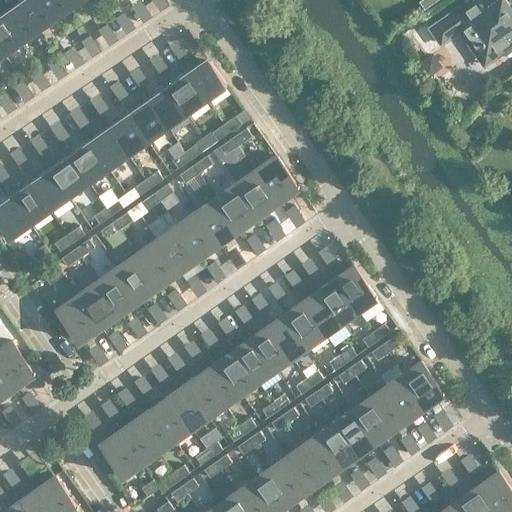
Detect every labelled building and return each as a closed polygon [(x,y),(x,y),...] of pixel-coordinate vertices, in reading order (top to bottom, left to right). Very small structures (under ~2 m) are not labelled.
[(55,19),(42,0),(21,0),(19,2),(39,30),(55,19)] [(72,7),(67,0),(42,0),(55,19),(72,7)] [(511,7),(506,0),(475,0),(473,1),(472,0),(470,0),(431,28),(441,42),(442,44),(461,30),(475,51),(481,47),(491,61),(511,45),(511,7)] [(39,30),(19,2),(2,14),(22,42),(39,30)] [(22,42),(2,14),(0,15),(0,46),(5,54),(22,42)] [(430,50),(441,42),(431,28),(427,23),(417,31),(430,50)] [(197,64),(187,71),(207,99),(228,85),(211,61),(200,69),(197,64)] [(207,99),(187,71),(168,85),(188,113),(207,99)] [(188,113),(168,85),(148,98),(168,127),(188,113)] [(168,127),(148,98),(129,112),(148,140),(168,127)] [(148,140),(129,112),(109,126),(129,154),(148,140)] [(237,115),(224,123),(230,132),(242,123),(237,115)] [(230,132),(224,123),(212,132),(218,140),(230,132)] [(249,126),(249,125),(233,137),(239,145),(253,135),(247,127),(249,126)] [(129,154),(109,126),(89,140),(109,168),(129,154)] [(239,145),(233,137),(217,148),(218,148),(220,147),(225,154),(239,145)] [(109,168),(89,140),(70,154),(90,182),(109,168)] [(197,142),(185,151),(191,159),(203,151),(197,142)] [(191,159),(185,151),(173,160),(179,168),(191,159)] [(210,153),(194,164),(200,172),(213,163),(208,155),(210,153)] [(90,182),(70,154),(50,167),(70,196),(90,182)] [(276,154),(256,169),(278,201),(299,186),(276,154)] [(200,172),(194,164),(178,176),(181,174),(186,182),(200,172)] [(70,196),(50,167),(30,181),(50,210),(70,196)] [(278,201),(256,169),(236,183),(259,214),(278,201)] [(158,170),(146,179),(152,187),(164,178),(158,170)] [(152,187),(146,179),(134,187),(139,195),(152,187)] [(50,210),(30,181),(11,195),(31,223),(50,210)] [(171,181),(155,192),(160,200),(174,190),(168,183),(171,181)] [(259,214),(236,183),(217,196),(239,228),(259,214)] [(160,200),(155,192),(139,203),(139,204),(141,202),(147,210),(160,200)] [(31,223),(11,195),(0,202),(0,222),(10,238),(31,223)] [(239,228),(217,196),(197,210),(219,242),(239,228)] [(119,198),(107,206),(112,214),(125,206),(119,198)] [(112,214),(107,206),(95,215),(100,223),(112,214)] [(131,209),(115,220),(121,228),(134,218),(129,211),(131,209)] [(219,242),(197,210),(177,224),(200,256),(219,242)] [(121,228),(115,220),(99,231),(102,230),(107,238),(121,228)] [(200,256),(177,224),(157,238),(180,270),(200,256)] [(80,225),(68,234),(73,242),(85,233),(80,225)] [(128,239),(121,228),(108,237),(116,248),(128,239)] [(73,242),(68,234),(55,243),(61,251),(73,242)] [(92,237),(92,236),(76,248),(82,256),(95,246),(90,238),(92,237)] [(180,270),(157,238),(138,252),(160,284),(180,270)] [(32,252),(38,260),(50,252),(44,244),(32,252)] [(82,256),(76,248),(60,259),(62,257),(68,265),(82,256)] [(160,284),(138,252),(118,266),(141,298),(160,284)] [(59,265),(59,266),(43,277),(45,276),(51,283),(65,273),(59,265)] [(354,265),(337,277),(359,309),(377,296),(354,265)] [(141,298),(118,266),(98,280),(121,311),(141,298)] [(359,309),(337,277),(320,289),(342,321),(359,309)] [(121,311),(98,280),(79,293),(101,325),(121,311)] [(342,321),(320,289),(303,300),(326,332),(342,321)] [(101,325),(79,293),(58,308),(81,340),(101,325)] [(326,332),(303,300),(287,312),(309,344),(326,332)] [(309,344),(287,312),(270,324),(292,356),(309,344)] [(385,323),(374,330),(380,338),(393,329),(391,330),(385,323)] [(292,356),(270,324),(253,336),(276,368),(292,356)] [(380,338),(374,330),(363,338),(369,346),(366,347),(367,348),(380,338)] [(397,334),(383,343),(389,351),(400,344),(394,336),(397,334)] [(276,368),(253,336),(236,348),(259,379),(276,368)] [(13,340),(0,348),(0,365),(15,386),(35,372),(13,340)] [(389,351),(383,343),(370,353),(373,351),(378,359),(389,351)] [(352,346),(341,354),(347,362),(360,353),(360,352),(357,354),(352,346)] [(259,379),(236,348),(219,360),(242,391),(259,379)] [(347,362),(341,354),(330,362),(335,369),(333,371),(347,362)] [(363,358),(363,357),(350,367),(356,375),(367,367),(361,359),(363,358)] [(242,391),(219,360),(203,371),(225,403),(242,391)] [(422,360),(404,373),(426,405),(444,392),(422,360)] [(0,396),(15,386),(0,365),(0,396)] [(356,375),(350,367),(337,376),(339,375),(345,383),(356,375)] [(318,370),(307,377),(313,385),(326,376),(324,377),(318,370)] [(225,403),(203,371),(186,383),(208,415),(225,403)] [(426,405),(404,373),(387,384),(410,416),(426,405)] [(313,385),(307,377),(297,385),(302,393),(300,394),(300,395),(313,385)] [(330,381),(317,390),(322,398),(333,391),(328,383),(330,381)] [(208,415),(186,383),(169,395),(192,427),(208,415)] [(410,416),(387,384),(371,396),(393,428),(410,416)] [(322,398),(317,390),(303,400),(304,400),(306,398),(311,406),(322,398)] [(285,393),(274,401),(280,409),(293,400),(293,399),(290,401),(285,393)] [(192,427),(169,395),(153,407),(175,438),(192,427)] [(393,428),(371,396),(354,408),(376,440),(393,428)] [(280,409),(274,401),(263,409),(268,416),(266,418),(280,409)] [(296,405),(283,414),(289,422),(300,414),(294,407),(296,405)] [(175,438),(153,407),(136,418),(158,450),(175,438)] [(376,440),(354,408),(337,420),(360,451),(376,440)] [(289,422),(283,414),(270,423),(270,424),(272,422),(278,430),(289,422)] [(251,417),(240,425),(246,433),(259,423),(257,425),(251,417)] [(158,450),(136,418),(119,430),(142,462),(158,450)] [(360,451),(337,420),(321,431),(343,463),(360,451)] [(246,433),(240,425),(229,432),(235,440),(232,442),(233,442),(246,433)] [(263,429),(263,428),(249,438),(255,446),(266,438),(261,430),(263,429)] [(142,462),(119,430),(102,442),(124,474),(142,462)] [(343,463),(321,431),(304,443),(326,475),(343,463)] [(255,446),(249,438),(236,447),(239,446),(244,453),(255,446)] [(218,441),(207,448),(213,456),(226,447),(223,448),(218,441)] [(326,475),(304,443),(287,455),(309,487),(326,475)] [(213,456),(207,448),(196,456),(201,464),(199,465),(199,466),(213,456)] [(229,452),(216,461),(222,469),(233,461),(227,454),(229,452)] [(309,487),(287,455),(270,467),(293,499),(309,487)] [(222,469),(216,461),(203,470),(203,471),(205,469),(211,477),(222,469)] [(185,464),(174,472),(179,480),(192,470),(190,472),(185,464)] [(293,499),(270,467),(253,479),(276,511),(293,499)] [(511,488),(499,471),(479,485),(497,511),(507,511),(511,509),(511,488)] [(179,480),(174,472),(163,479),(168,487),(166,489),(179,480)] [(56,475),(38,487),(55,511),(70,511),(78,507),(56,475)] [(196,475),(183,485),(188,493),(199,485),(194,477),(196,475)] [(146,497),(160,487),(154,479),(143,487),(148,495),(146,497)] [(273,511),(276,511),(253,479),(237,490),(251,511),(273,511)] [(188,493),(183,485),(169,494),(170,494),(172,493),(177,500),(188,493)] [(497,511),(479,485),(459,499),(468,511),(497,511)] [(55,511),(38,487),(21,499),(30,511),(55,511)] [(251,511),(237,490),(220,502),(226,511),(251,511)] [(30,511),(21,499),(5,511),(30,511)] [(468,511),(459,499),(440,511),(468,511)] [(169,500),(168,501),(155,510),(156,510),(158,509),(160,511),(169,511),(175,508),(169,500)] [(226,511),(220,502),(206,511),(226,511)]
